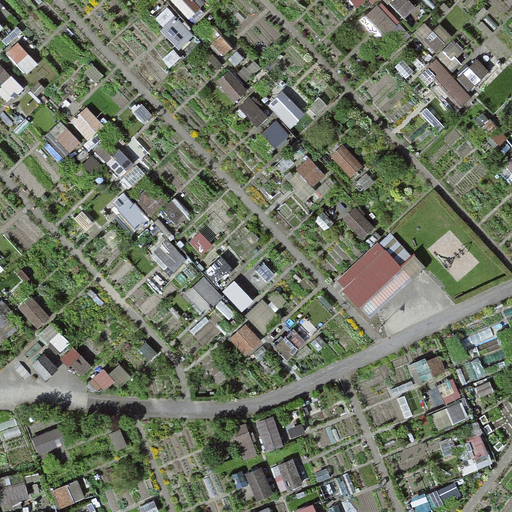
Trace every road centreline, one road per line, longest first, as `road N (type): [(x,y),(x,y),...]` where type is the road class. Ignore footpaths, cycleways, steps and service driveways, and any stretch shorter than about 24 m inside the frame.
road 1 (track): [(0,405),(226,410),(282,398),(511,290)]
road 2 (unknown): [(74,0),(390,347)]
road 3 (unknown): [(268,0),(511,285)]
road 4 (unknown): [(0,150),(170,329),(183,354),(188,409)]
